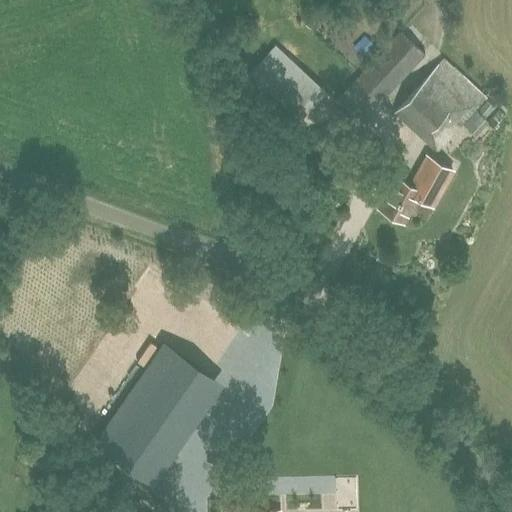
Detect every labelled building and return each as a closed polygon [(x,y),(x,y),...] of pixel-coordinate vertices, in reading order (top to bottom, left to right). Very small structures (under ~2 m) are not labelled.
[(359,124),(425,54),(400,31),(334,101),(359,124)] [(295,115),(320,87),(276,47),(251,74),(295,115)] [(436,151),(485,97),(443,59),(394,113),(436,151)] [(432,205),(451,169),(426,155),(410,184),(395,176),(378,208),(403,222),(417,197),(432,205)] [(227,336),(221,364),(239,368),(245,340),(227,336)] [(210,374),(163,342),(93,441),(140,474),(210,374)] [(44,477),(55,478),(57,462),(46,461),(44,477)] [(356,478),(336,478),(336,510),(357,510),(356,478)]
